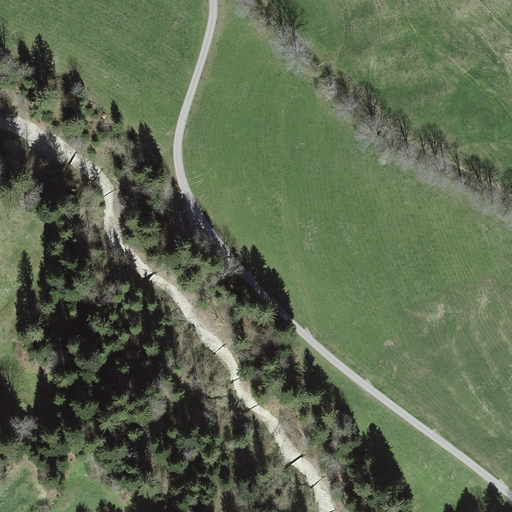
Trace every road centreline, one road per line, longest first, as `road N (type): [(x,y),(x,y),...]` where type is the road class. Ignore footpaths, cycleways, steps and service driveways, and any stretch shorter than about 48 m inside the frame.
road 1 (track): [(213,0),(177,148),(184,185),(209,232),(326,354),(511,496)]
road 2 (track): [(254,0),(393,134),(511,202)]
road 3 (track): [(0,76),(177,148)]
